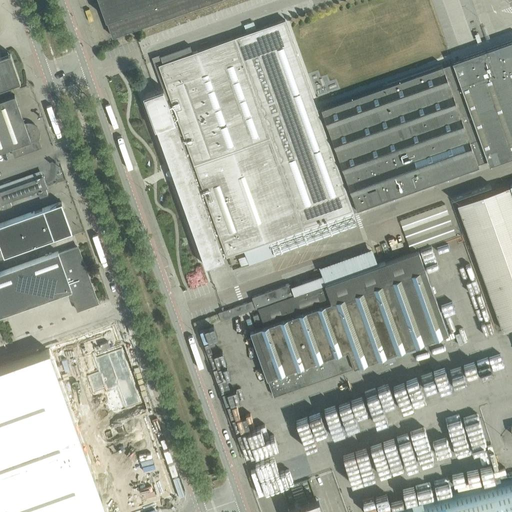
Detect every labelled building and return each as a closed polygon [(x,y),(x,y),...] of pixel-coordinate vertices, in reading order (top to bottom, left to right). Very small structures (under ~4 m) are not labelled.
[(352,210),(316,109),(285,20),(163,63),(162,60),(154,62),(163,88),(143,95),(154,129),(157,128),(171,169),(167,170),(169,175),(173,173),(182,201),(206,266),(224,259),(223,255),(227,253),(227,255),(244,249),(249,264),(274,255),(269,240),(319,222),(322,232),(355,220),(352,210)] [(511,154),(511,39),(452,61),(452,62),(443,65),(442,64),(316,109),(352,210),(478,164),(477,163),(487,159),(488,163),(511,154)] [(20,82),(10,53),(1,57),(0,57),(0,89),(10,86),(20,82)] [(26,122),(25,122),(24,122),(14,94),(0,99),(0,150),(10,147),(14,157),(42,147),(38,137),(39,136),(39,135),(39,134),(39,132),(39,131),(39,129),(38,128),(37,127),(37,126),(36,125),(35,124),(34,123),(32,122),(30,122),(29,122),(28,122),(27,122),(26,122)] [(9,200),(47,187),(43,175),(0,190),(0,203),(0,204),(2,209),(11,205),(9,200)] [(457,203),(502,330),(511,326),(511,195),(508,185),(457,203)] [(48,194),(46,189),(38,192),(40,197),(48,194)] [(72,231),(64,208),(61,202),(0,223),(0,245),(3,255),(70,231),(72,231)] [(59,253),(58,252),(58,251),(0,272),(0,315),(71,290),(78,309),(97,302),(77,247),(59,253)] [(448,333),(418,250),(293,294),(258,307),(265,326),(249,331),(272,396),(448,333)] [(258,307),(293,294),(289,283),(252,296),(253,300),(218,313),(221,320),(258,307)] [(0,511),(107,511),(49,349),(0,366),(0,511)] [(500,511),(511,509),(511,476),(375,511),(500,511)] [(323,511),(318,498),(288,509),(288,511),(323,511)]
